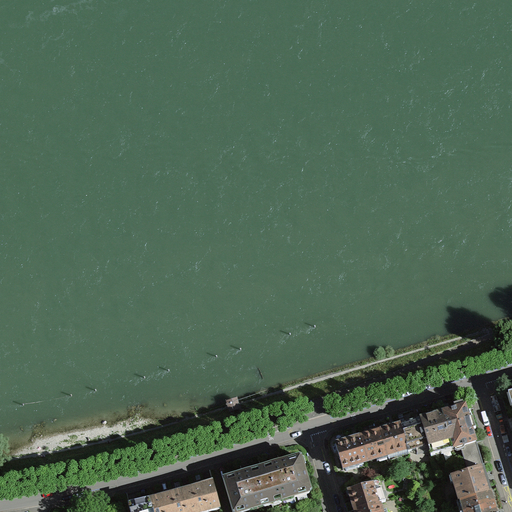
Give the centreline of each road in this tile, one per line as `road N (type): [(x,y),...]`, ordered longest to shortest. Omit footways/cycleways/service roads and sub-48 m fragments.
road 1 (residential): [(0,504),(310,428)]
road 2 (residential): [(310,428),(480,378)]
